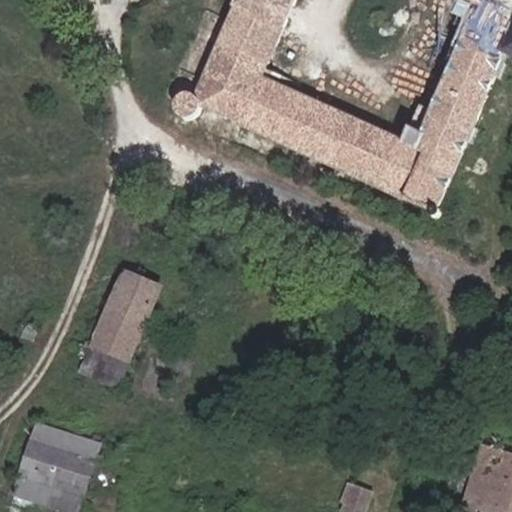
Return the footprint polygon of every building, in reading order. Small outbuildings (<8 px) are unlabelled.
[(300,88),(267,73),(298,0),(242,0),(202,100),(195,101),(186,99),(179,103),(175,110),(178,118),(185,127),(185,138),(190,146),(246,171),(261,137),(422,207),(424,216),(433,221),(445,218),(443,204),(511,52),(511,0),(458,0),(469,4),(461,29),(468,34),(434,115),(418,110),(403,147),(297,101),(300,88)] [(90,370),(129,384),(164,293),(126,279),(90,370)] [(126,392),(129,384),(90,370),(87,380),(126,392)] [(510,497),(511,497),(511,445),(480,434),(463,478),(482,484),(476,501),(471,511),(504,511),(510,497)] [(20,504),(43,511),(89,511),(103,469),(39,447),(20,504)] [(357,492),(365,472),(350,467),(342,486),(357,492)] [(374,476),(365,472),(357,492),(342,486),(340,493),(364,502),(374,476)] [(457,493),(476,501),(482,484),(463,478),(457,493)]
